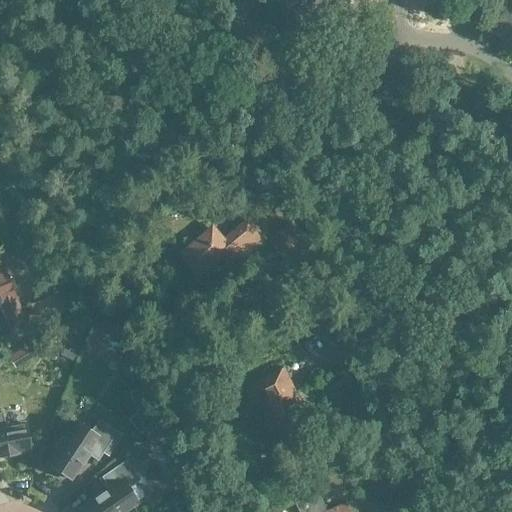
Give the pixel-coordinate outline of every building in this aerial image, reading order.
[(271,0),(286,28),(339,0),(271,0)] [(248,219),(222,241),(213,230),(183,255),(199,274),(220,257),(229,269),(265,239),(248,219)] [(322,258),(310,243),(289,261),(301,276),(322,258)] [(27,306),(16,310),(0,269),(0,305),(11,334),(34,325),(27,306)] [(319,328),(333,321),(322,300),(308,307),(319,328)] [(284,370),(247,388),(254,402),(258,400),(274,432),(307,415),(284,370)] [(409,402),(404,380),(386,385),(391,406),(409,402)] [(4,427),(1,413),(0,413),(0,456),(29,451),(23,424),(4,427)] [(64,474),(71,479),(88,455),(98,461),(117,432),(99,419),(90,432),(75,422),(64,439),(61,436),(53,448),(57,450),(48,464),(52,467),(50,470),(62,478),(64,474)] [(109,489),(80,508),(82,511),(124,511),(137,503),(127,489),(140,480),(126,460),(98,479),(98,480),(101,478),(109,489)] [(327,511),(319,493),(296,502),(299,511),(327,511)]
